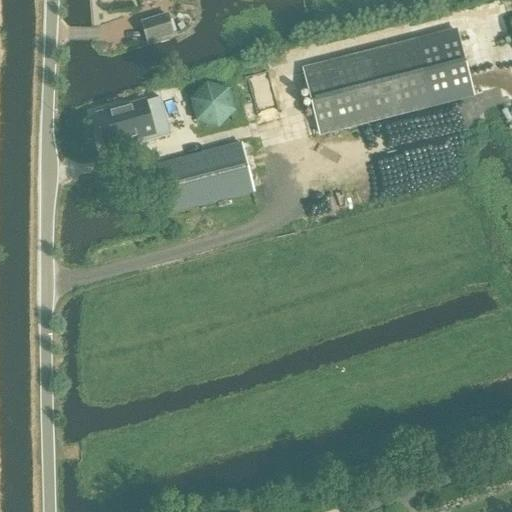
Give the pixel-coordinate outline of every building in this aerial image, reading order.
[(148,43),(174,35),(168,16),(143,24),(148,43)] [(416,41),(302,70),(319,138),(433,110),(475,100),(475,98),(457,31),(416,41)] [(236,113),(229,91),(207,84),(189,101),(196,124),(219,130),(236,113)] [(145,103),(97,117),(106,149),(121,145),(123,150),(171,136),(161,99),(145,104),(145,103)] [(170,215),(253,193),(241,144),(157,166),(170,215)]
